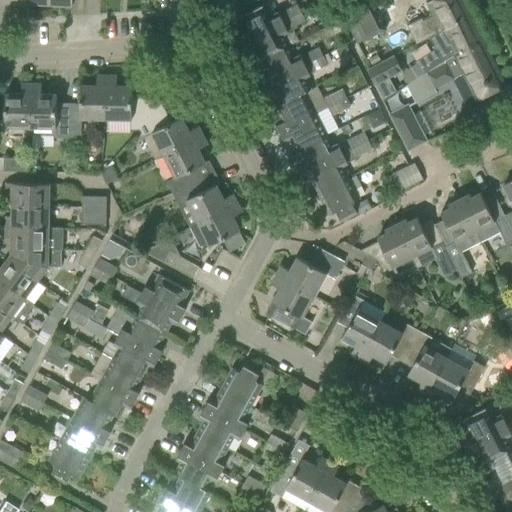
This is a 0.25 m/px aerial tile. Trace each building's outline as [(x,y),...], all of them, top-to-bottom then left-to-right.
[(366,0),(343,11),(346,17),(359,42),(384,30),(369,0),(366,0)] [(431,0),(416,8),(423,22),(408,29),(415,44),(429,38),(440,32),(439,30),(469,15),(461,0),(431,0)] [(272,16),(266,4),(236,19),(242,31),(237,34),(242,44),(300,14),(296,6),(279,15),(278,13),(272,16)] [(304,22),(300,14),(242,44),(246,53),(252,50),(258,62),(288,47),(282,36),(287,33),(286,31),(304,22)] [(482,41),(469,15),(439,30),(440,32),(429,38),(434,47),(429,50),(415,59),(413,60),(422,75),(425,73),(439,63),(452,57),(482,41)] [(505,86),(482,41),(452,57),(439,63),(425,73),(422,75),(406,85),(415,104),(436,93),(432,85),(450,75),(452,80),(462,75),(475,101),(505,86)] [(288,47),(258,62),(264,74),(258,77),(263,87),(323,56),(319,49),(301,58),(300,57),(294,59),(288,47)] [(327,64),(323,56),(263,87),(268,96),(274,93),(279,105),(304,92),(305,93),(310,91),(304,79),(309,76),(308,73),(327,64)] [(382,101),(395,93),(389,81),(402,74),(394,59),(394,58),(371,70),(367,72),(382,101)] [(80,104),(68,104),(67,139),(80,139),(81,119),(105,119),(106,76),(96,76),(96,86),(80,86),(80,104)] [(106,76),(105,119),(130,120),(130,130),(139,130),(158,99),(131,98),(132,86),(116,86),(116,76),(106,76)] [(20,94),(4,94),(4,99),(0,99),(0,112),(4,113),(4,127),(29,128),(30,84),(21,84),(20,94)] [(40,84),(30,84),(29,128),(54,128),(54,138),(67,139),(68,104),(56,104),(56,95),(40,95),(40,84)] [(328,108),(346,99),(342,91),(324,101),(328,108)] [(304,92),(279,105),(274,107),(280,120),(274,123),(279,132),(315,114),(305,93),(304,92)] [(158,99),(139,130),(154,160),(163,155),(202,136),(198,127),(188,131),(181,117),(171,123),(158,99)] [(346,99),(328,108),(332,116),(350,106),(346,99)] [(407,150),(424,140),(406,105),(388,114),(407,150)] [(372,129),(386,123),(379,109),(365,115),(372,129)] [(315,114),(279,132),(284,142),(289,139),(296,151),(326,135),(315,114)] [(350,150),(368,141),(364,133),(346,143),(350,150)] [(333,148),(326,135),(296,151),(302,163),(296,165),(301,175),(343,155),(338,146),(333,148)] [(202,136),(163,155),(174,178),(166,181),(172,193),(203,178),(197,167),(205,163),(198,149),(207,144),(202,136)] [(372,148),(368,141),(350,150),(353,158),(372,148)] [(348,165),(343,155),(301,175),(306,184),(311,182),(320,198),(349,183),(341,168),(348,165)] [(28,159),(23,159),(3,159),(3,171),(28,172),(28,159)] [(422,180),(415,166),(414,164),(396,173),(403,189),(422,180)] [(208,189),(203,178),(172,193),(178,204),(186,200),(198,223),(237,203),(232,194),(223,199),(216,185),(208,189)] [(511,212),(505,216),(511,230),(511,181),(502,186),(511,204),(511,212)] [(48,184),(26,184),(6,183),(5,194),(12,195),(11,206),(48,206),(48,184)] [(354,191),(349,183),(320,198),(329,215),(335,212),(340,221),(356,213),(351,204),(358,200),(358,199),(365,195),(361,188),(354,191)] [(469,194),(458,199),(480,243),(500,234),(505,244),(511,240),(511,230),(505,216),(494,221),(480,193),(470,197),(469,194)] [(93,224),(94,196),(82,195),(81,224),(93,224)] [(106,196),(94,196),(93,224),(105,225),(106,196)] [(353,204),(358,214),(370,208),(365,198),(353,204)] [(433,225),(442,242),(461,279),(472,274),(461,253),(480,243),(458,199),(447,205),(449,208),(440,213),(444,220),(433,225)] [(237,203),(198,223),(209,246),(239,231),(232,217),(241,212),(237,203)] [(5,217),(5,227),(47,228),(48,206),(11,206),(11,217),(5,217)] [(406,219),(395,225),(411,257),(418,271),(438,261),(431,247),(442,242),(433,225),(431,220),(420,225),(416,218),(407,222),(406,219)] [(411,257),(395,225),(384,230),(386,233),(377,238),(378,241),(360,251),(366,255),(377,260),(383,271),(411,257)] [(47,228),(5,227),(5,238),(11,238),(10,250),(47,251),(47,250),(60,250),(61,250),(62,228),(47,228)] [(84,251),(93,255),(101,241),(92,237),(84,251)] [(197,267),(173,254),(175,250),(169,238),(142,252),(191,278),(197,267)] [(280,266),(275,275),(313,296),(325,274),(334,279),(343,262),(316,247),(307,263),(297,257),(289,271),(280,266)] [(10,255),(7,260),(38,282),(47,269),(60,270),(60,250),(47,250),(47,251),(10,250),(10,255)] [(93,255),(84,251),(77,265),(86,270),(93,255)] [(377,260),(366,255),(361,265),(366,268),(371,270),(377,260)] [(98,259),(94,266),(112,277),(117,269),(98,259)] [(38,282),(7,260),(0,268),(0,281),(25,299),(38,282)] [(205,263),(202,270),(209,273),(212,267),(205,263)] [(112,277),(94,266),(90,274),(108,284),(112,277)] [(371,270),(366,268),(361,277),(366,279),(373,277),(376,273),(371,270)] [(188,291),(170,281),(158,274),(152,287),(146,284),(141,293),(182,315),(186,306),(181,303),(188,291)] [(313,296),(275,275),(270,284),(279,289),(266,313),(305,335),(311,323),(301,318),(313,296)] [(0,308),(12,317),(22,324),(29,315),(26,313),(32,305),(25,299),(0,281),(0,308)] [(182,315),(141,293),(136,302),(142,305),(135,317),(165,333),(171,321),(176,324),(182,315)] [(351,295),(346,304),(336,322),(347,328),(341,338),(355,346),(350,355),(359,360),(379,321),(357,310),(362,301),(351,295)] [(75,301),(71,308),(90,318),(94,311),(75,301)] [(490,301),(483,305),(486,312),(493,308),(490,301)] [(48,316),(57,321),(65,307),(56,302),(48,316)] [(0,333),(12,317),(0,308),(0,333)] [(90,318),(71,308),(68,316),(86,326),(90,318)] [(165,333),(135,317),(118,308),(106,330),(118,336),(159,357),(163,348),(158,345),(165,333)] [(48,316),(41,330),(49,335),(57,321),(48,316)] [(400,333),(379,321),(359,360),(367,364),(372,355),(386,363),(390,356),(401,361),(417,331),(405,325),(400,333)] [(417,331),(401,361),(411,367),(407,374),(421,382),(416,391),(425,396),(446,358),(424,346),(428,338),(417,331)] [(112,347),(107,345),(102,353),(112,359),(112,360),(141,375),(148,363),(153,367),(159,357),(118,336),(112,347)] [(35,341),(27,355),(36,360),(44,346),(35,341)] [(48,351),(66,361),(71,353),(52,343),(48,351)] [(66,361),(48,351),(44,358),(62,368),(66,361)] [(36,360),(27,355),(20,369),(28,374),(36,360)] [(467,370),(446,358),(425,396),(434,401),(439,392),(453,399),(458,389),(469,395),(483,368),(471,361),(467,370)] [(141,375),(112,360),(100,381),(135,399),(140,390),(135,387),(141,375)] [(261,369),(260,372),(244,363),(239,372),(232,369),(221,390),(250,406),(260,387),(269,392),(277,378),(261,369)] [(14,380),(7,393),(15,398),(23,384),(14,380)] [(100,381),(89,401),(88,402),(112,415),(118,418),(125,405),(130,409),(135,399),(100,381)] [(29,385),(25,392),(43,402),(47,395),(29,385)] [(250,406),(221,390),(214,402),(209,399),(204,408),(244,430),(249,421),(243,418),(250,406)] [(43,402),(25,392),(21,400),(39,410),(43,402)] [(15,398),(7,393),(0,405),(0,407),(8,411),(15,398)] [(88,402),(89,401),(83,399),(71,420),(106,438),(111,429),(106,426),(112,415),(88,402)] [(295,432),(298,427),(305,413),(290,405),(280,423),(295,432)] [(487,407),(477,412),(459,421),(465,434),(460,437),(465,446),(505,425),(500,415),(493,419),(487,407)] [(204,420),(197,432),(227,448),(233,436),(239,439),(244,430),(204,408),(198,417),(204,420)] [(71,420),(60,441),(89,457),(96,444),(101,448),(106,438),(71,420)] [(509,434),(505,425),(465,446),(469,455),(475,452),(481,464),(510,450),(504,437),(509,434)] [(185,441),(180,450),(221,472),(226,463),(220,460),(227,448),(197,432),(191,444),(185,441)] [(270,435),(265,443),(284,453),(288,445),(270,435)] [(24,454),(17,450),(0,440),(0,459),(9,464),(12,458),(20,462),(24,454)] [(89,457),(60,441),(49,462),(54,465),(49,474),(66,483),(70,474),(77,478),(89,457)] [(284,453),(265,443),(261,450),(280,460),(284,453)] [(221,472),(180,450),(175,459),(181,462),(174,475),(180,478),(209,494),(210,492),(204,489),(210,478),(216,481),(221,472)] [(511,475),(511,453),(510,450),(481,464),(487,476),(482,479),(486,489),(511,475)] [(285,463),(275,481),(269,490),(282,497),(286,489),(308,500),(329,462),(320,458),(315,467),(301,459),(295,469),(285,463)] [(329,462),(308,500),(328,511),(347,511),(366,499),(359,496),(362,489),(347,481),(345,483),(332,476),(337,467),(329,462)] [(511,475),(486,489),(491,498),(497,495),(503,507),(511,502),(511,475)] [(199,511),(209,494),(180,478),(173,489),(168,486),(163,496),(192,511),(199,511)] [(247,478),(243,485),(261,495),(266,488),(247,478)] [(261,495),(243,485),(239,493),(257,503),(261,495)] [(192,511),(163,496),(158,505),(163,508),(160,511),(192,511)] [(20,509),(24,511),(28,511),(34,504),(27,499),(20,509)] [(371,510),(366,499),(347,511),(385,511),(382,505),(371,510)] [(0,511),(16,511),(18,510),(4,501),(0,508),(0,511)] [(511,511),(511,502),(503,507),(505,511),(511,511)]
